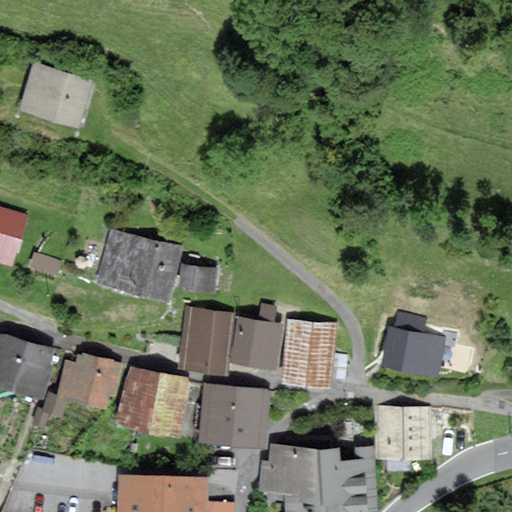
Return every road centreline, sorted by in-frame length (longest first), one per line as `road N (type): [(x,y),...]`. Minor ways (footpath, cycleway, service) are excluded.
road 1 (track): [(345,391),(360,353),(345,315),(233,216),(99,126)]
road 2 (residential): [(326,389),(177,368),(0,327)]
road 3 (residential): [(511,410),(326,389)]
road 4 (residential): [(326,389),(269,439),(240,511)]
road 5 (secondary): [(511,451),(455,472),(400,511)]
